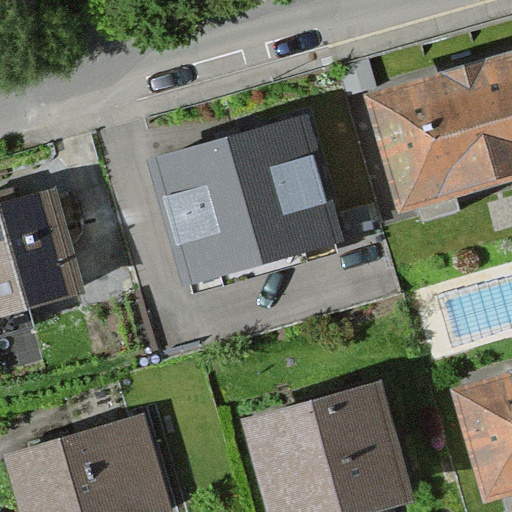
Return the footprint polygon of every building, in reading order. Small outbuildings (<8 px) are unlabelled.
[(511,47),(357,89),(389,208),(511,174),(511,47)] [(307,115),(145,163),(177,270),(339,222),(307,115)] [(53,181),(0,195),(0,316),(83,294),(53,181)] [(511,355),(446,373),(477,487),(511,478),(511,355)] [(375,380),(241,418),(267,511),(344,511),(407,494),(375,380)] [(150,414),(17,450),(33,511),(165,511),(176,509),(150,414)]
